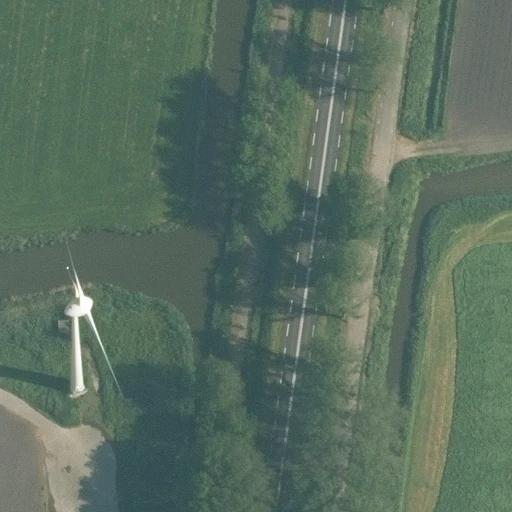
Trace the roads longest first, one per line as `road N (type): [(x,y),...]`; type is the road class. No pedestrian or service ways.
road 1 (primary): [(269,511),(340,0)]
road 2 (unclassified): [(328,511),(397,0)]
